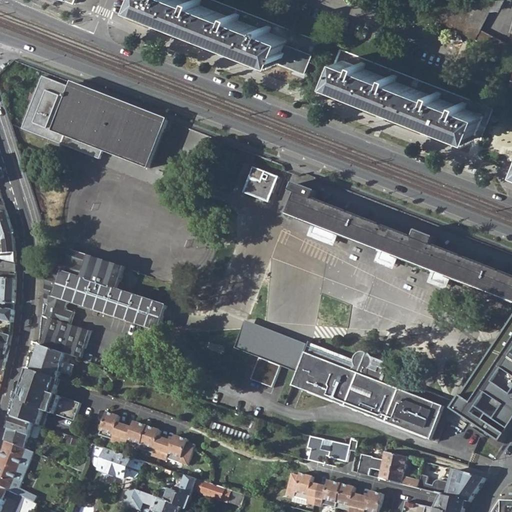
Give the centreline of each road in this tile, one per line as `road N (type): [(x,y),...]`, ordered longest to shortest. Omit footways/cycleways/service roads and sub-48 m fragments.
road 1 (primary): [(0,38),(511,236)]
road 2 (primary): [(511,202),(2,0)]
road 3 (residential): [(0,425),(26,331),(31,254),(0,142)]
